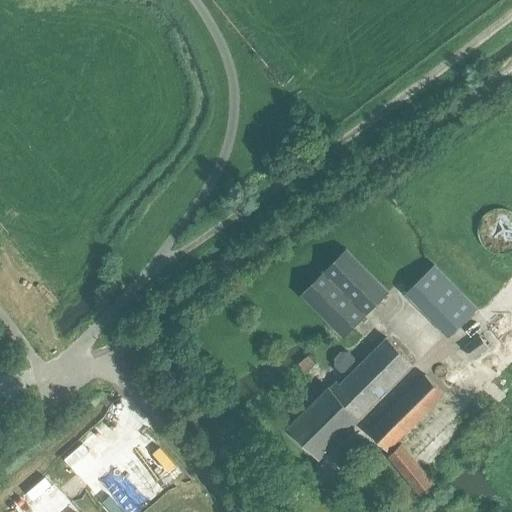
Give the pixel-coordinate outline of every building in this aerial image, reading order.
[(479,233),(479,235),(480,237),(480,238),(481,240),(483,244),(486,247),(487,248),(489,249),(490,250),(492,251),(494,252),(496,253),(499,253),(501,253),(505,253),(509,252),(511,250),(511,210),(510,210),(508,209),(506,208),(504,208),(500,208),(498,208),(494,209),(493,210),(489,212),(487,213),(486,214),(485,216),(483,217),(481,221),(481,223),(480,225),(479,227),(479,229),(479,231),(479,233)] [(340,319),(375,283),(357,265),(322,300),(340,319)] [(409,296),(448,334),(475,308),(437,269),(409,296)] [(466,346),(481,365),(495,354),(506,345),(492,327),(466,346)] [(290,427),(320,457),(413,364),(386,337),(341,382),(337,379),(290,427)] [(336,365),(341,370),(349,370),(355,365),(355,357),(349,352),(341,352),(336,357),(336,365)] [(370,430),(388,449),(444,392),(425,374),(370,430)] [(427,475),(499,404),(486,391),(467,410),(454,397),(404,446),(401,443),(389,455),(421,494),(433,482),(427,475)]
